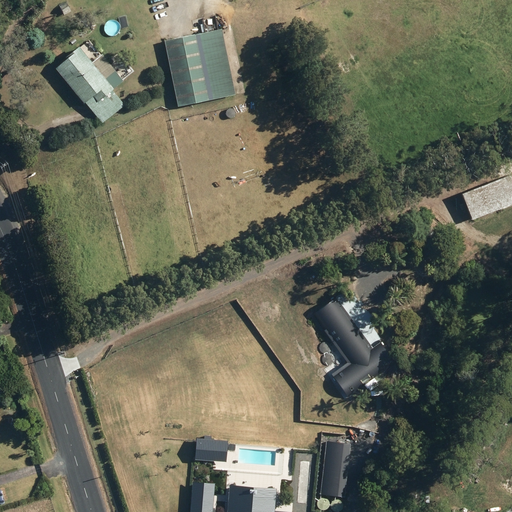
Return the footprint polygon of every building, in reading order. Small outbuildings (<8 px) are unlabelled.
[(220,30),(162,43),(176,107),(234,95),(220,30)] [(78,49),(54,71),(101,125),(123,105),(111,91),(124,80),(103,56),(92,66),(78,49)] [(511,204),(511,188),(507,176),(461,193),(471,220),(511,204)] [(331,377),(347,399),(364,386),(368,393),(378,386),(373,379),(394,364),(379,343),(371,348),(335,300),(313,316),(349,365),(331,377)] [(204,436),(203,441),(194,440),(193,462),(224,464),(226,442),(211,441),(211,436),(204,436)] [(349,444),(325,442),(319,497),(343,499),(349,444)] [(212,511),(215,484),(190,483),(188,511),(273,511),(275,489),(227,486),(225,511),(212,511)]
